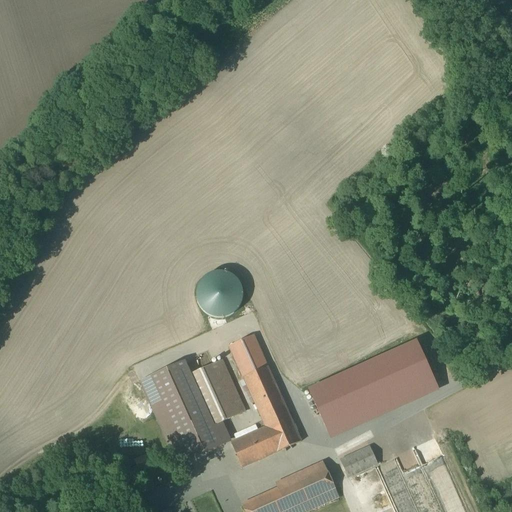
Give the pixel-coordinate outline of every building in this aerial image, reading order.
[(222,318),(229,316),(234,312),(238,307),(240,302),(240,295),(239,289),(235,284),(231,281),(226,278),(221,277),(216,278),(211,279),(205,284),(201,290),(200,296),(200,303),(203,310),(209,314),(215,317),(222,318)] [(303,434),(255,328),(230,340),(265,418),(229,434),(241,462),(283,443),(303,434)] [(323,439),(436,396),(416,344),(304,387),(323,439)] [(247,404),(224,353),(191,369),(214,419),(247,404)] [(219,432),(183,356),(138,377),(174,453),(219,432)] [(379,458),(371,440),(341,453),(349,472),(379,458)] [(317,511),(342,502),(325,463),(237,500),(242,511),(317,511)]
